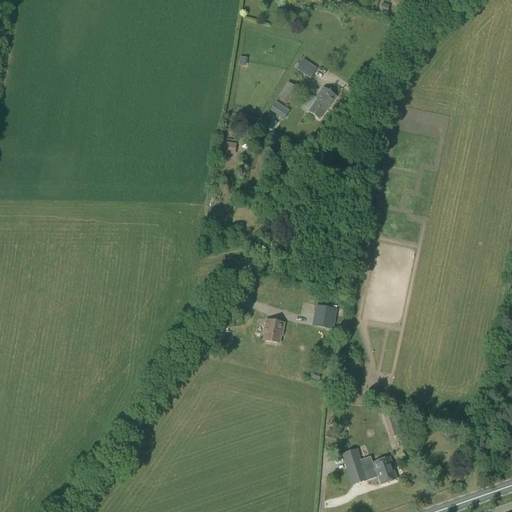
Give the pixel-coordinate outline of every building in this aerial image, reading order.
[(387,15),(389,6),(382,4),(380,12),(387,15)] [(247,59),(240,58),(238,66),(246,67),(247,59)] [(310,80),(317,70),(303,60),(296,70),(310,80)] [(288,105),(298,89),(287,83),(278,98),(288,105)] [(327,111),(336,97),(323,88),(316,99),(317,99),(309,112),(320,119),(326,110),(327,111)] [(284,121),(290,111),(276,102),(270,112),(284,121)] [(235,156),(236,145),(221,143),(219,153),(235,156)] [(297,312),(302,314),(305,306),(301,304),(297,312)] [(337,310),(326,308),(322,328),(333,330),(337,310)] [(283,332),(284,324),(266,321),(264,329),(266,329),(264,341),(279,343),(281,332),(283,332)] [(390,438),(398,436),(391,412),(383,414),(390,438)] [(360,464),(355,451),(342,455),(353,486),(377,477),(380,485),(396,479),(393,469),(393,468),(390,458),(372,464),(373,468),(366,471),(364,464),(361,463),(360,464)]
